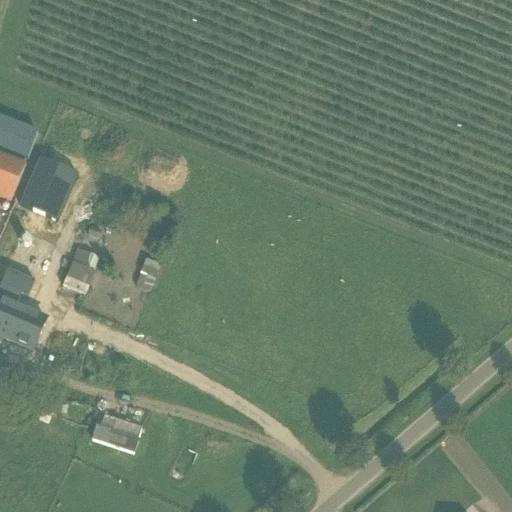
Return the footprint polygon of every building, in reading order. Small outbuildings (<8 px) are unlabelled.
[(0,149),(31,161),(42,133),(0,116),(0,149)] [(0,155),(0,200),(11,205),(26,166),(0,155)] [(40,161),(37,168),(20,208),(58,225),(78,178),(40,161)] [(101,233),(91,230),(87,238),(98,242),(101,233)] [(160,253),(164,244),(152,238),(148,247),(160,253)] [(98,261),(88,257),(83,271),(93,275),(98,261)] [(83,271),(72,266),(62,289),(84,299),(94,276),(93,275),(83,271)] [(31,289),(3,276),(0,284),(0,346),(30,359),(44,327),(12,314),(17,302),(24,305),(31,289)] [(71,342),(75,314),(57,311),(53,339),(71,342)] [(139,443),(96,429),(91,444),(134,458),(139,443)] [(470,476),(456,487),(476,511),(490,511),(496,507),(470,476)]
